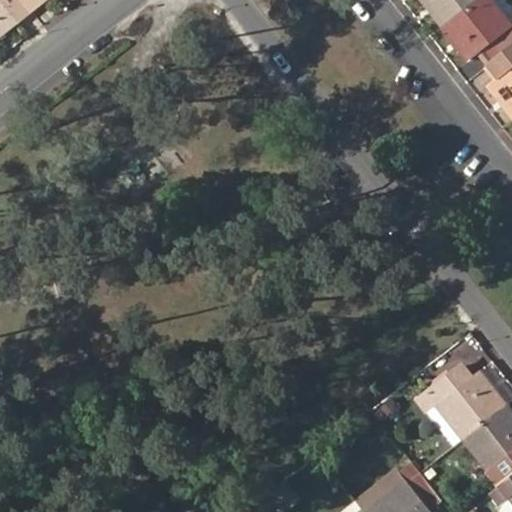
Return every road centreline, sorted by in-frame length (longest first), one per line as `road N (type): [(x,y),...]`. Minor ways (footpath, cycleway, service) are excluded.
road 1 (residential): [(232,0),(511,353)]
road 2 (residential): [(511,172),(376,0)]
road 3 (residential): [(124,0),(0,100)]
